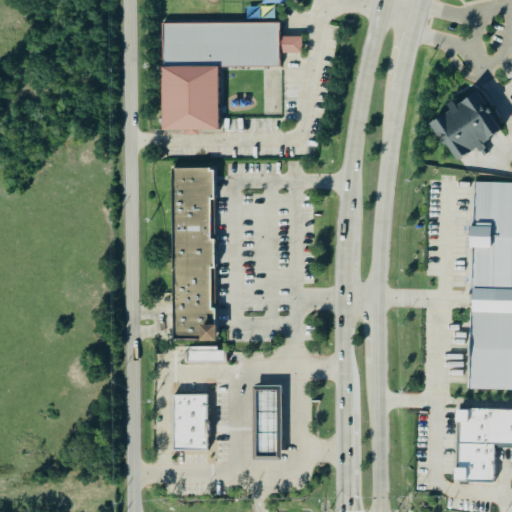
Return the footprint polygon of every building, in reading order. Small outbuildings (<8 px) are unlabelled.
[(160,25),(160,132),(217,132),(217,69),(277,69),(277,55),(299,55),(299,38),(277,38),(277,25),(160,25)] [(474,150),(479,158),(487,153),(481,144),(500,132),(474,92),(447,110),(449,112),(430,124),(455,163),(474,150)] [(170,170),(208,170),(208,173),(212,173),(212,201),(208,201),(208,243),(212,243),(213,270),(209,270),(209,312),(213,312),(213,340),(171,340),(170,170)] [(468,390),(511,391),(511,183),(474,183),(473,227),(472,227),(468,390)] [(187,348),(187,363),(226,362),(225,347),(187,348)] [(252,390),(278,390),(278,462),(252,462),(252,390)] [(171,397),(206,397),(206,452),(171,452),(171,397)] [(455,481),(493,482),(494,445),(511,446),(511,447),(511,410),(457,409),(455,481)]
